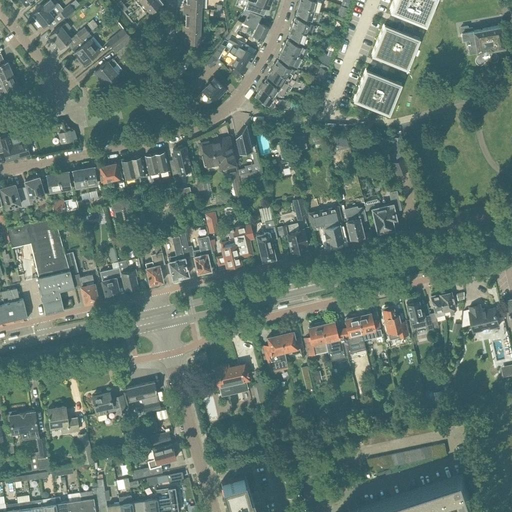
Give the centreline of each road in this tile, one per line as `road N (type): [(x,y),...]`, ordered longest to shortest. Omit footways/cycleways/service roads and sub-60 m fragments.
road 1 (residential): [(511,209),(153,292)]
road 2 (unclassified): [(0,172),(161,140),(219,115),(262,64),(288,0)]
road 3 (tertiary): [(511,231),(159,312)]
road 4 (tertiary): [(162,325),(511,242)]
road 5 (residential): [(169,355),(277,315),(511,260)]
road 6 (residential): [(0,382),(169,355)]
road 7 (tertiary): [(0,364),(162,325)]
road 8 (tertiary): [(159,312),(0,350)]
road 9 (residential): [(213,511),(169,355)]
road 10 (residential): [(153,292),(0,329)]
